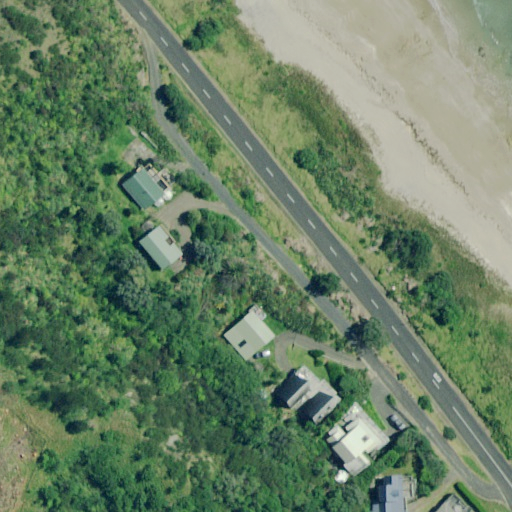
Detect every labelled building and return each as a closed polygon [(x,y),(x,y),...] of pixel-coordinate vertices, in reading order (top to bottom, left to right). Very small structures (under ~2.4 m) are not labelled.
[(163,195),(140,169),(121,185),(144,211),(163,195)] [(179,256),(156,227),(138,242),(161,271),(179,256)] [(257,305),(250,312),(224,336),(246,361),(273,337),(260,323),(267,316),(257,305)] [(303,366),(276,396),(314,431),(342,401),(303,366)] [(367,462),(370,466),(379,459),(376,455),(389,444),(358,407),(336,425),(321,438),(345,467),(352,475),(367,462)] [(412,499),(412,477),(369,477),(368,511),(405,511),(405,499),(412,499)] [(468,511),(467,509),(451,494),(432,511),(468,511)]
